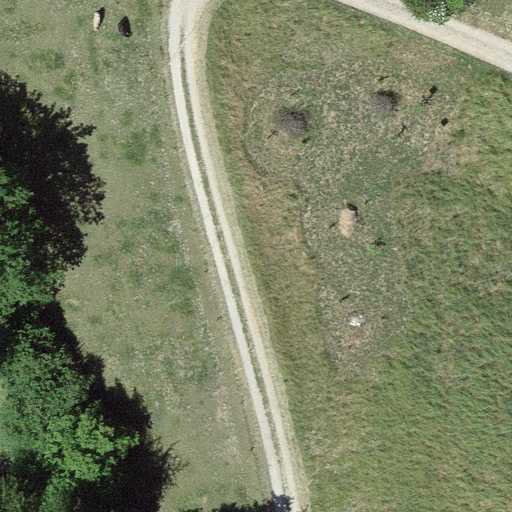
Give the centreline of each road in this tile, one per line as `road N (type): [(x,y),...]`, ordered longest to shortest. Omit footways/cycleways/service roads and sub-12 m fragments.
road 1 (track): [(190,0),(173,26),(271,511)]
road 2 (track): [(511,60),(376,0)]
